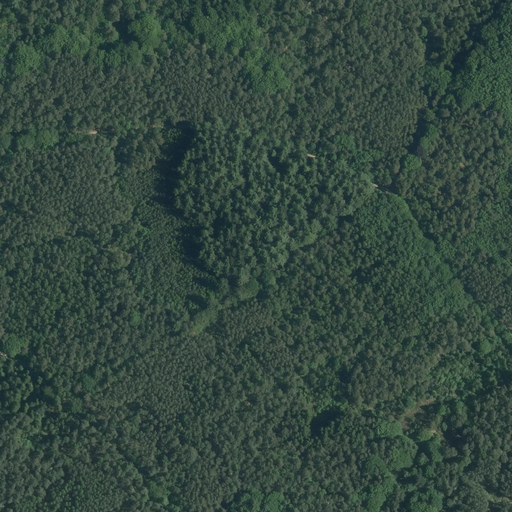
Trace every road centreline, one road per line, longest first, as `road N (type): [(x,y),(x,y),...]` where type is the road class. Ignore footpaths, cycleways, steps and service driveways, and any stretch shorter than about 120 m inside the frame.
road 1 (track): [(391,191),(64,403)]
road 2 (track): [(301,152),(194,126),(0,137)]
road 3 (track): [(391,191),(507,0)]
road 4 (track): [(380,508),(446,418),(511,380)]
road 5 (track): [(166,497),(64,403)]
road 6 (track): [(474,302),(391,191)]
